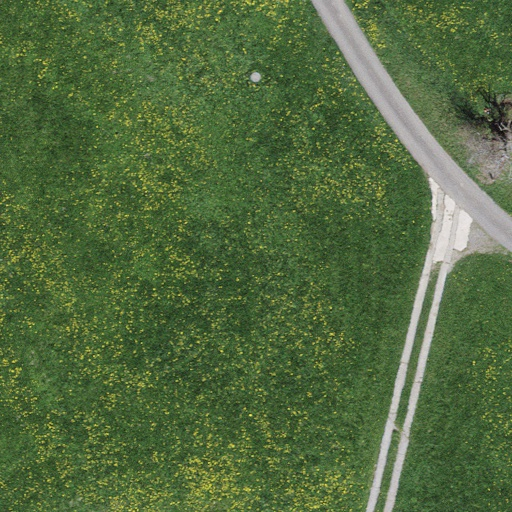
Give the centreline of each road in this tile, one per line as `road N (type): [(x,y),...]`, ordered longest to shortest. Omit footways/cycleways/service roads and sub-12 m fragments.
road 1 (track): [(458,188),(378,511)]
road 2 (unclassified): [(329,0),(370,77),(458,188),(511,232)]
